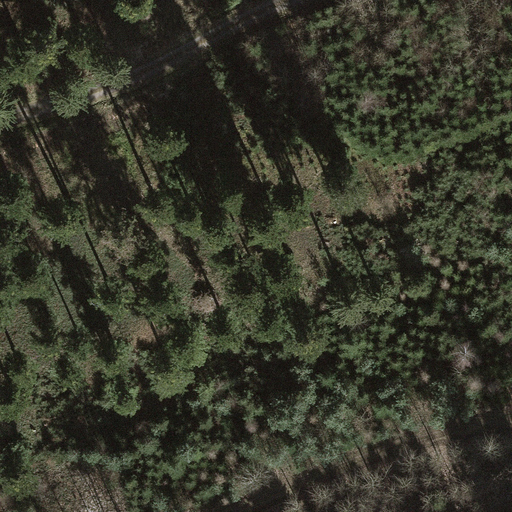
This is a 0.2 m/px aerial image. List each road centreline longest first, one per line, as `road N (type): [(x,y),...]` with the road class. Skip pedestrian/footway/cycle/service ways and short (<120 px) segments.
road 1 (track): [(0,122),(153,72),(301,0)]
road 2 (track): [(240,511),(511,420)]
